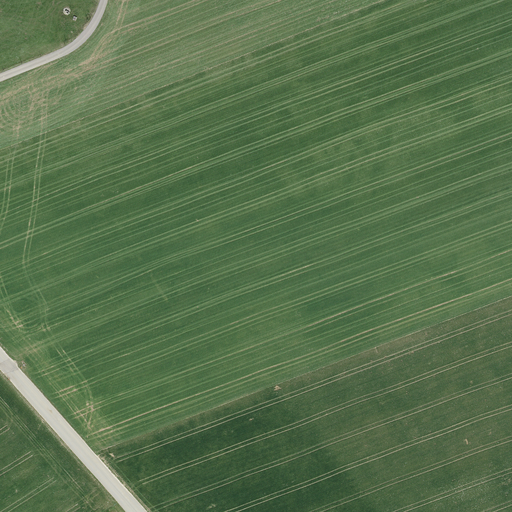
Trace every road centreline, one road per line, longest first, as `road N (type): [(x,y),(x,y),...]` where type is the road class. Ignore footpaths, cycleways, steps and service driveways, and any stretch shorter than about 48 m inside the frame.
road 1 (unclassified): [(0,360),(135,511)]
road 2 (unclassified): [(0,78),(72,46),(104,0)]
